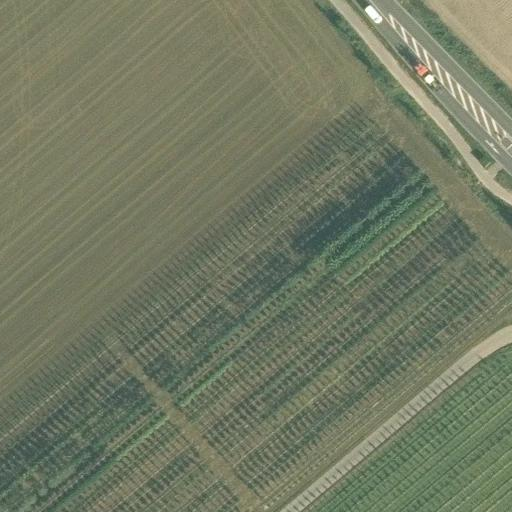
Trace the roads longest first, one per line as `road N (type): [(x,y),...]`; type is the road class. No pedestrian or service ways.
road 1 (track): [(292,511),(485,347),(511,335)]
road 2 (secondary): [(511,149),(368,0)]
